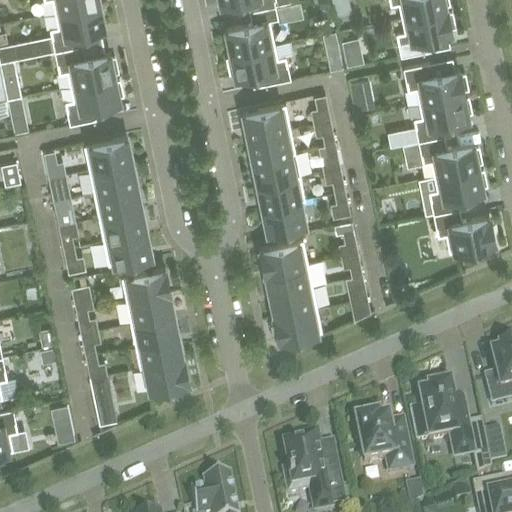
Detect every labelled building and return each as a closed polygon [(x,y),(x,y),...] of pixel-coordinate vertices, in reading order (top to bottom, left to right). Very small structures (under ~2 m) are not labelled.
[(52,0),(55,12),(99,3),(98,0),(43,0),(44,0),(52,0)] [(218,0),(219,2),(231,0),(245,0),(248,10),(274,5),(289,2),(288,0),(218,0)] [(388,0),(390,4),(398,2),(401,18),(445,9),(444,4),(449,3),(447,0),(388,0)] [(49,28),(54,51),(80,45),(78,32),(104,27),(99,3),(55,12),(58,26),(49,28)] [(277,18),(274,5),(248,10),(250,23),(224,28),(229,52),(273,43),(269,20),(277,18)] [(447,9),(445,9),(401,18),(404,31),(396,32),(400,55),(426,50),(424,37),(451,31),(450,27),(455,26),(451,11),(447,12),(447,9)] [(19,41),(0,45),(0,59),(22,55),(19,41)] [(273,43),(229,52),(230,55),(225,56),(229,71),(233,70),(234,75),(260,70),(263,83),(289,78),(285,55),(276,57),(273,43)] [(80,45),(54,51),(59,73),(67,71),(70,85),(114,76),(113,72),(117,71),(114,56),(110,57),(109,52),(83,57),(80,45)] [(340,54),(327,57),(330,69),(343,66),(340,54)] [(418,103),(463,94),(464,94),(463,89),(467,88),(464,73),(460,74),(459,69),(432,74),(429,62),(403,67),(407,90),(415,88),(418,103)] [(16,72),(2,75),(3,83),(18,81),(16,72)] [(115,80),(114,76),(70,85),(73,99),(64,101),(69,124),(95,118),(93,105),(119,100),(118,95),(122,94),(119,79),(115,80)] [(368,78),(351,81),(354,95),(371,91),(368,78)] [(314,96),(316,108),(328,105),(326,93),(314,96)] [(463,97),(463,94),(418,103),(421,116),(413,118),(418,140),(444,135),(441,122),(468,117),(467,112),(471,111),(468,96),(463,97)] [(284,103),(242,112),(247,136),(289,127),(284,103)] [(13,127),(14,135),(28,133),(27,125),(13,127)] [(289,127),(247,136),(251,160),(294,151),(289,127)] [(323,142),(335,140),(333,132),(322,134),(323,142)] [(447,147),(444,135),(418,140),(422,163),(430,161),(433,175),(478,166),(477,162),(481,161),(478,146),(474,147),(473,142),(447,147)] [(84,145),(89,169),(131,160),(126,136),(84,145)] [(337,152),(335,140),(323,142),(326,154),(337,152)] [(44,153),(46,165),(56,162),(54,151),(44,153)] [(294,151),(251,160),(256,183),(299,174),(294,175),(293,172),(290,153),(294,152),(294,151)] [(136,184),(131,160),(89,169),(94,192),(136,184)] [(5,184),(19,182),(15,162),(1,165),(5,184)] [(478,170),(478,166),(433,175),(436,189),(428,190),(433,213),(459,208),(456,195),(482,190),(481,185),(486,184),(483,169),(478,170)] [(299,174),(256,183),(261,207),(304,198),(299,174)] [(333,187),(344,185),(343,179),(332,181),(333,187)] [(136,184),(94,192),(98,216),(141,207),(136,184)] [(347,199),(344,185),(333,187),(336,201),(347,199)] [(54,201),(64,199),(61,188),(52,190),(54,201)] [(304,198),(261,207),(265,225),(303,217),(299,200),(304,199),(304,198)] [(64,199),(54,201),(56,212),(66,210),(64,199)] [(146,231),(141,207),(98,216),(103,239),(146,231)] [(462,220),(459,208),(433,213),(437,236),(445,234),(449,251),(461,248),(463,256),(481,252),(480,245),(494,241),(489,214),(462,220)] [(342,230),(344,241),(355,240),(353,228),(342,230)] [(151,255),(146,231),(103,239),(108,264),(151,255)] [(64,248),(74,246),(71,235),(61,237),(64,248)] [(263,270),(307,261),(302,239),(258,248),(263,270)] [(74,246),(64,248),(66,259),(76,257),(74,246)] [(307,261),(263,270),(267,292),(311,283),(307,261)] [(349,266),(351,275),(362,272),(361,264),(349,266)] [(126,300),(170,291),(165,268),(121,277),(126,300)] [(362,272),(351,275),(353,286),(365,284),(362,272)] [(311,283),(267,292),(271,313),(315,304),(311,283)] [(126,300),(131,322),(173,313),(169,292),(170,292),(170,291),(126,300)] [(76,310),(86,308),(84,297),(74,299),(76,310)] [(328,304),(316,307),(315,304),(271,313),(276,336),(320,327),(317,314),(329,311),(328,304)] [(86,308),(76,310),(79,321),(89,319),(86,308)] [(131,322),(135,344),(178,335),(173,313),(131,322)] [(41,345),(54,343),(50,326),(38,329),(41,345)] [(144,366),(184,358),(183,356),(182,356),(178,335),(135,344),(140,367),(144,366)] [(86,354),(95,352),(93,342),(83,344),(86,354)] [(483,377),(488,394),(510,388),(511,397),(511,344),(498,348),(499,352),(490,354),(495,373),(483,377)] [(42,362),(56,359),(53,346),(39,350),(42,362)] [(98,364),(95,352),(86,354),(88,366),(98,364)] [(184,358),(144,366),(149,389),(188,381),(184,358)] [(473,457),(470,446),(472,445),(463,400),(453,402),(449,384),(445,384),(444,380),(431,382),(431,387),(428,388),(428,392),(419,394),(421,408),(410,410),(416,441),(428,439),(428,441),(450,436),(455,461),(473,457)] [(93,388),(95,400),(105,398),(102,386),(93,388)] [(0,460),(2,460),(1,452),(13,449),(13,448),(28,445),(25,429),(18,431),(13,408),(0,410),(0,460)] [(364,463),(385,458),(388,472),(412,467),(402,418),(388,421),(387,417),(378,419),(377,415),(372,416),(371,412),(359,415),(360,419),(355,420),(356,425),(352,426),(355,441),(359,440),(364,463)] [(73,428),(56,432),(58,443),(75,439),(73,428)] [(483,432),(485,443),(490,464),(506,460),(500,428),(483,432)] [(311,509),(326,506),(344,502),(336,460),(322,463),(317,436),(300,440),(301,443),(283,447),(288,470),(283,471),(288,493),(307,489),(311,509)] [(490,464),(485,443),(472,445),(470,446),(473,457),(476,475),(491,469),(490,464)] [(190,490),(194,511),(236,511),(229,474),(203,480),(204,487),(190,490)] [(489,504),(490,511),(511,511),(511,489),(501,492),(498,478),(472,484),(477,507),(489,504)] [(419,485),(405,488),(406,488),(409,509),(423,503),(419,485)] [(468,486),(453,489),(455,503),(470,500),(468,486)]
